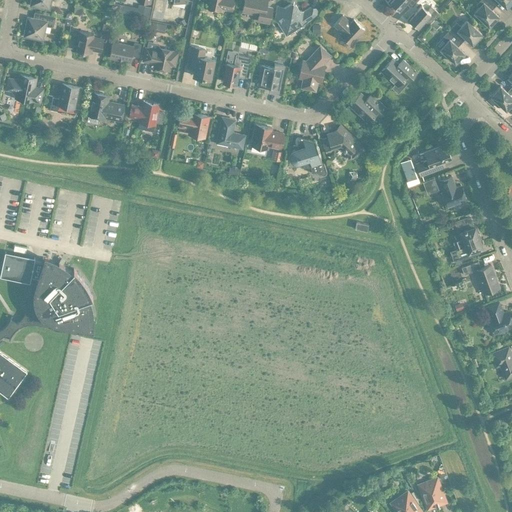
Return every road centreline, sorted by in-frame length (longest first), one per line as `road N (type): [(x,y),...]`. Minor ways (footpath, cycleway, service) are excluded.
road 1 (residential): [(5,55),(314,120),(394,31)]
road 2 (unclassified): [(274,511),(278,492),(183,472),(153,477),(105,508),(0,488)]
road 3 (residential): [(480,108),(462,133),(505,253)]
